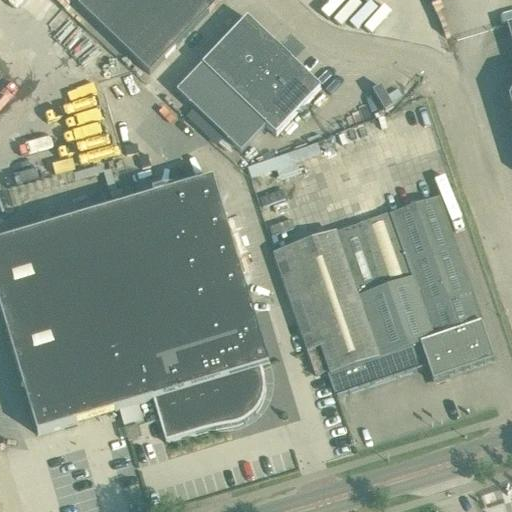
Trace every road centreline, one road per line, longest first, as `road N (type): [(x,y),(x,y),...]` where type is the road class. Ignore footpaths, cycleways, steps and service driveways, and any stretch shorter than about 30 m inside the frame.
road 1 (primary): [(301,511),(511,447)]
road 2 (unclassified): [(511,296),(441,94)]
